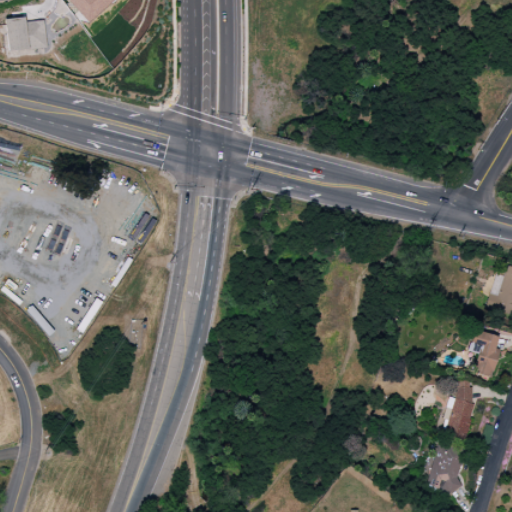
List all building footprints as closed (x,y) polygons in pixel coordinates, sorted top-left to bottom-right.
[(66,0),(111,0),(86,23),(66,0)] [(2,19),(22,17),(23,23),(41,21),(44,47),(6,52),(2,19)] [(511,307),(511,268),(506,266),(491,310),(509,316),(511,307)] [(498,350),(493,349),(496,337),(472,331),(468,343),(477,346),(470,373),(490,378),(498,350)] [(437,441),(424,485),(451,493),(465,449),(437,441)]
